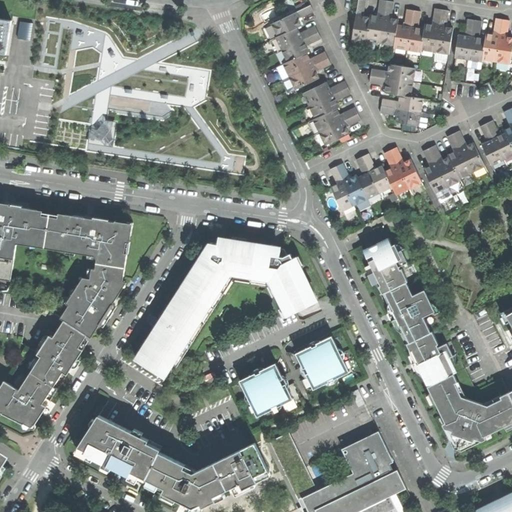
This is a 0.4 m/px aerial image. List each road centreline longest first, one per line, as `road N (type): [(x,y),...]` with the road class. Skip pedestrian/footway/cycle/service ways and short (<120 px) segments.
road 1 (residential): [(301,222),(317,230),(429,463),(463,480),(511,459)]
road 2 (residential): [(38,461),(199,206)]
road 3 (unknown): [(328,251),(389,222),(406,224),(487,364)]
road 4 (residential): [(215,2),(301,174),(301,222)]
road 5 (residential): [(0,174),(199,206)]
road 6 (unknown): [(353,301),(222,365)]
